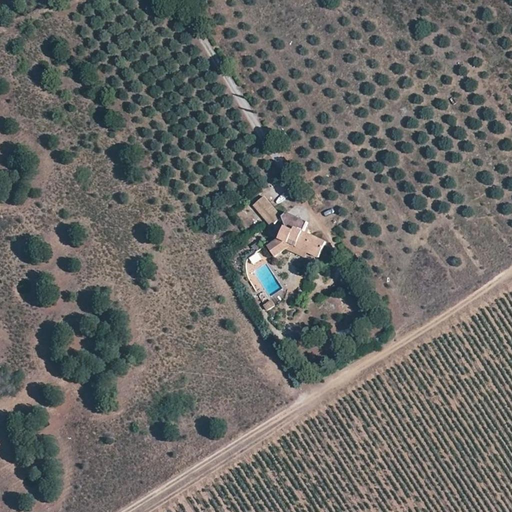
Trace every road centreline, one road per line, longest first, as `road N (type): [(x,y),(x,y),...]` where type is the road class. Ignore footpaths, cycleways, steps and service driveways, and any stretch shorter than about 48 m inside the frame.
road 1 (track): [(127,511),(511,272)]
road 2 (track): [(183,0),(285,169)]
